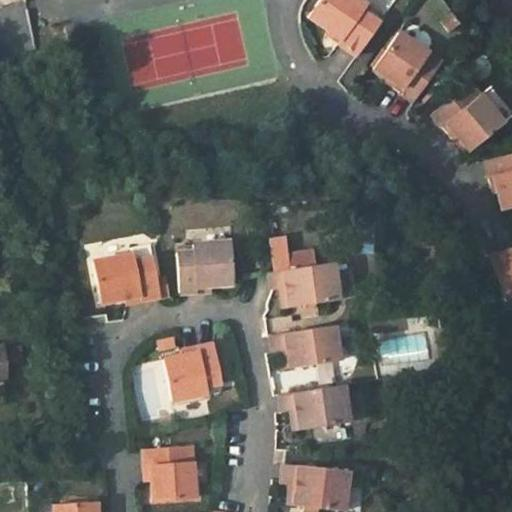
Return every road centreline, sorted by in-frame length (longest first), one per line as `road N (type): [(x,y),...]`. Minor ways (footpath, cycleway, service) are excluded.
road 1 (residential): [(256,511),(262,401),(243,325),(201,307),(138,322),(107,372),(124,511)]
road 2 (residential): [(490,236),(433,159),(321,88),(290,42),(290,0)]
